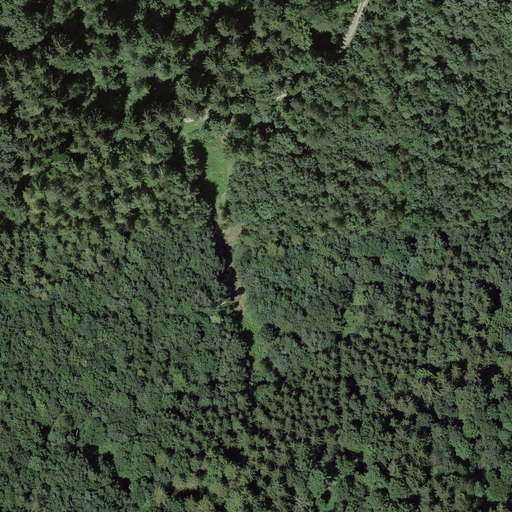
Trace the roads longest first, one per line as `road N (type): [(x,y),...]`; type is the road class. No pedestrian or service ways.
road 1 (track): [(365,0),(340,50),(306,85),(88,143),(0,192)]
road 2 (track): [(0,18),(17,109),(46,165)]
